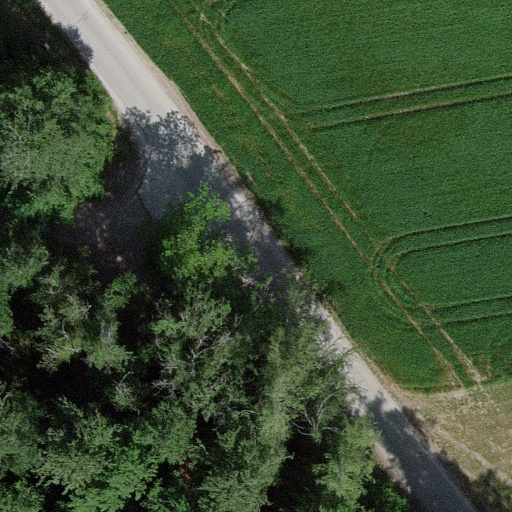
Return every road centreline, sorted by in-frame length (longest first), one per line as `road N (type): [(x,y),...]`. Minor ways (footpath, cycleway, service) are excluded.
road 1 (unclassified): [(451,511),(57,0)]
road 2 (track): [(0,214),(159,235),(221,213)]
